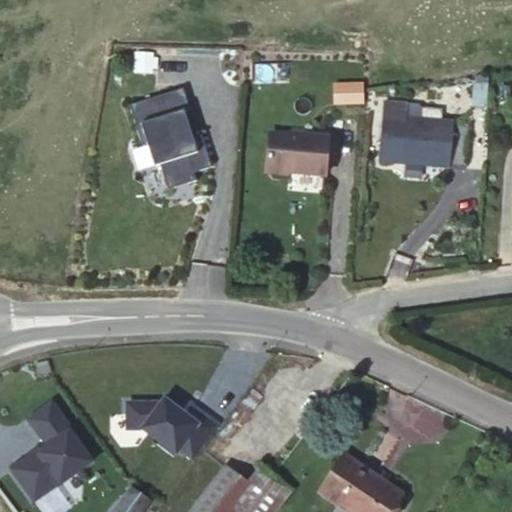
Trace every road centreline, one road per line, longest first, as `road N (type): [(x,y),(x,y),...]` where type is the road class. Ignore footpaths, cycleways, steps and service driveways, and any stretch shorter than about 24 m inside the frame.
road 1 (tertiary): [(1,342),(145,312),(239,314),(323,331)]
road 2 (tertiary): [(323,331),(511,421)]
road 3 (residential): [(511,279),(375,297),(331,318),(323,331)]
